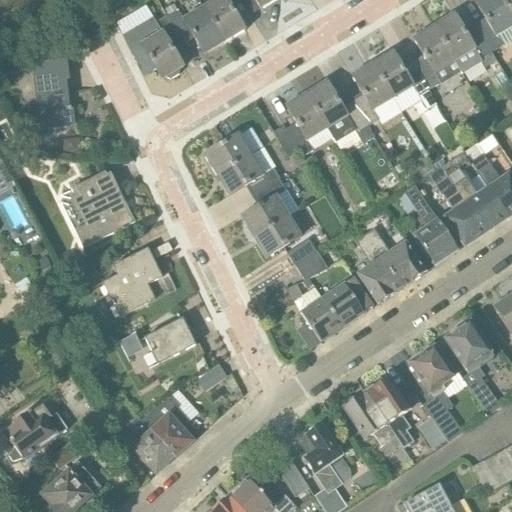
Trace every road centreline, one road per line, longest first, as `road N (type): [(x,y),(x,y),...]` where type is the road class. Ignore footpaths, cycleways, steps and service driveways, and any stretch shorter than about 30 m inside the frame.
road 1 (residential): [(276,404),(145,138)]
road 2 (residential): [(276,404),(511,247)]
road 3 (residential): [(145,138),(381,0)]
road 4 (residential): [(153,511),(276,404)]
